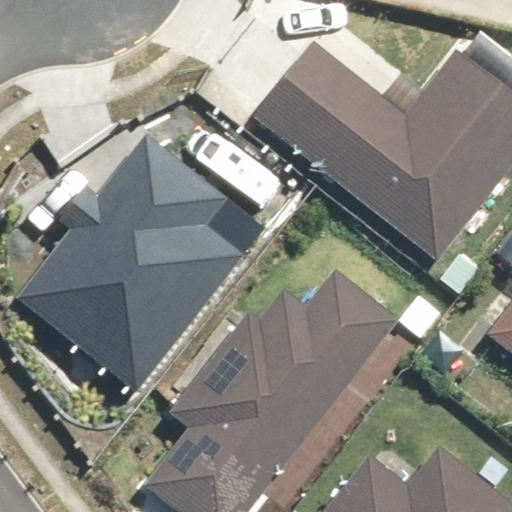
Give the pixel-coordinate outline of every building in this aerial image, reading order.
[(415,114),(319,41),(259,118),(447,261),(511,176),(511,82),(466,48),(415,114)] [(32,294),(144,383),(251,249),(217,222),(237,196),(159,135),(32,294)] [(256,311),(180,411),(199,425),(153,486),(187,511),(259,511),(409,316),(344,267),(315,304),(295,290),(270,322),(256,311)] [(511,305),(492,331),(511,346),(511,305)] [(384,451),(336,511),(511,511),(511,493),(445,442),(418,477),(384,451)]
